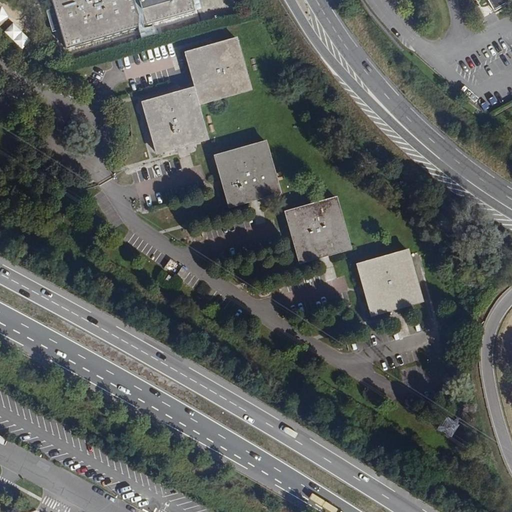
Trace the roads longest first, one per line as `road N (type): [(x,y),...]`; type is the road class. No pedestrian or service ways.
road 1 (trunk): [(408,511),(0,274)]
road 2 (trunk): [(0,312),(344,511)]
road 3 (secondary): [(290,0),(328,57),(395,126),(511,214)]
road 4 (secondary): [(511,199),(400,111),(315,0)]
road 5 (primary): [(511,464),(483,361),(486,332),(511,295)]
road 6 (unclassified): [(67,116),(56,145),(84,162),(99,153),(104,135),(87,114)]
road 7 (residential): [(0,452),(109,511)]
